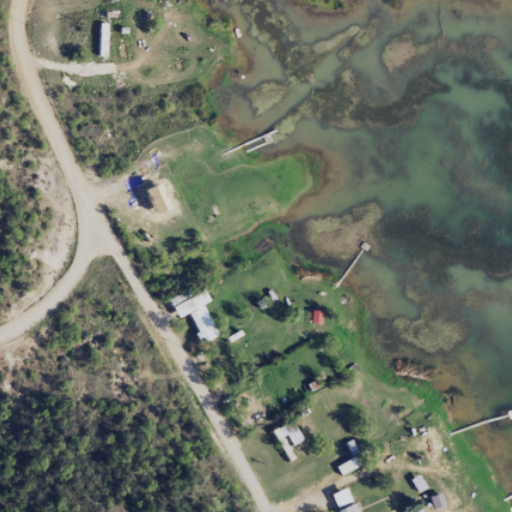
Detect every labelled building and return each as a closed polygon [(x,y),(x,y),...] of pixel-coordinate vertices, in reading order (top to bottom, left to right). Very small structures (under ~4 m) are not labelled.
[(93,63),(103,63),(104,31),(94,30),(93,63)] [(163,306),(171,325),(183,321),(195,350),(210,344),(197,311),(203,309),(199,298),(182,304),(180,300),(163,306)] [(353,475),(348,465),(332,474),(337,484),(353,475)] [(406,487),(413,500),(421,496),(414,482),(406,487)] [(328,500),(331,511),(349,511),(345,495),(328,500)] [(438,511),(440,511),(435,500),(424,505),(426,511),(438,511)]
